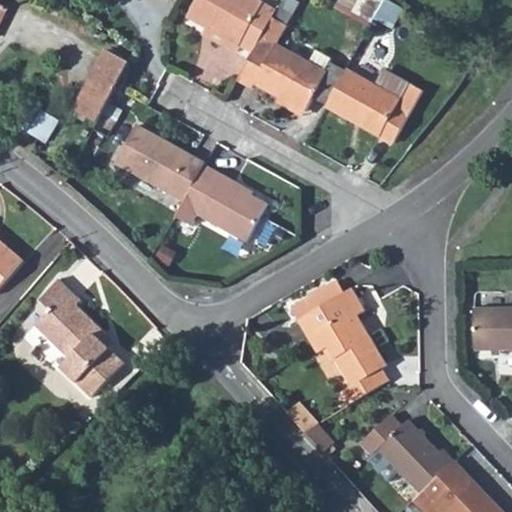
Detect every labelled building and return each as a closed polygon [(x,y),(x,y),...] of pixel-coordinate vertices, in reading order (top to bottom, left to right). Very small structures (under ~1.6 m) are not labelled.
[(259,0),(197,0),(188,18),(226,39),(223,45),(237,52),(265,3),(259,0)] [(386,0),(341,0),(340,4),(373,22),(386,0)] [(273,18),(239,80),(254,88),(256,84),(306,112),(314,97),(326,72),(311,63),(277,45),(288,26),(273,18)] [(108,37),(99,31),(96,36),(105,42),(108,37)] [(108,50),(76,110),(98,123),(130,62),(108,50)] [(326,72),(314,97),(328,105),(347,70),(331,62),(333,60),(317,51),(311,63),(326,72)] [(347,70),(328,105),(327,106),(354,121),(356,117),(383,131),(381,136),(395,143),(424,91),(410,83),(409,84),(384,70),(375,86),(347,70)] [(28,128),(47,140),(61,118),(42,106),(28,128)] [(117,163),(186,200),(206,165),(137,126),(117,163)] [(186,200),(177,217),(192,226),(199,215),(248,243),(269,204),(234,185),(236,182),(206,165),(186,200)] [(0,288),(24,261),(0,240),(0,288)] [(110,349),(101,339),(106,334),(107,333),(78,305),(82,301),(60,279),(41,301),(50,310),(36,325),(70,359),(62,368),(93,398),(126,364),(110,349)] [(339,281),(293,308),(320,354),(329,348),(353,387),(356,385),(363,397),(390,381),(383,369),(388,366),(359,316),(367,311),(353,289),(345,293),(339,281)] [(511,308),(475,309),(476,351),(511,350),(511,308)] [(106,334),(101,339),(110,349),(115,344),(106,334)] [(300,403),(289,414),(305,432),(319,424),(300,403)] [(411,497),(414,500),(455,462),(444,449),(440,453),(410,420),(403,426),(393,415),(362,444),(373,456),(370,458),(391,480),(400,471),(418,490),(411,497)] [(319,424),(305,432),(324,453),(335,443),(319,424)] [(503,511),(455,462),(414,500),(413,501),(423,511),(503,511)]
